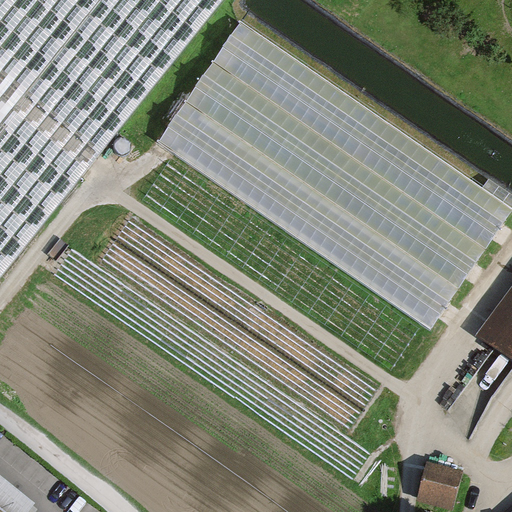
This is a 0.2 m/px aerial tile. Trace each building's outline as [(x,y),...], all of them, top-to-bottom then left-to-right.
[(0,0),(0,296),(99,158),(97,0),(0,0)] [(98,0),(101,158),(107,163),(227,0),(98,0)] [(121,236),(129,248),(148,235),(140,223),(121,236)] [(214,324),(206,336),(262,375),(280,350),(281,351),(294,332),(216,277),(201,298),(193,292),(185,303),(214,324)] [(511,285),(473,339),(511,366),(511,285)] [(449,511),(461,472),(428,463),(414,511),(449,511)]
